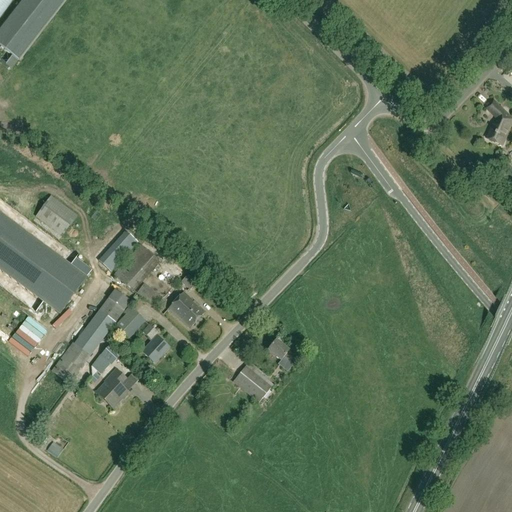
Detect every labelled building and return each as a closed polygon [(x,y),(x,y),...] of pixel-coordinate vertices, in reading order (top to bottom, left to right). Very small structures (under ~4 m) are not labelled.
[(0,0),(0,18),(13,0),(0,0)] [(22,52),(60,0),(19,0),(18,2),(29,10),(6,40),(22,52)] [(13,56),(8,53),(11,49),(0,42),(0,55),(10,62),(13,56)] [(494,127),(493,125),(487,139),(503,146),(511,119),(494,102),(487,110),(497,121),(494,127)] [(77,216),(51,197),(37,218),(60,236),(66,241),(71,236),(66,232),(77,216)] [(126,232),(99,261),(111,272),(138,243),(126,232)] [(141,246),(114,276),(133,293),(160,263),(141,246)] [(92,270),(94,265),(74,258),(56,251),(53,261),(48,259),(44,254),(41,257),(38,256),(33,260),(30,269),(19,277),(23,282),(29,277),(25,287),(28,290),(33,287),(39,294),(35,304),(43,298),(48,304),(58,308),(62,304),(68,289),(92,270)] [(197,284),(188,276),(181,283),(190,291),(197,284)] [(143,284),(136,294),(154,307),(162,298),(143,284)] [(52,372),(68,385),(130,303),(115,291),(52,372)] [(80,305),(85,298),(77,293),(73,301),(80,305)] [(205,313),(183,293),(168,309),(190,329),(205,313)] [(131,310),(115,327),(129,339),(145,322),(131,310)] [(150,341),(157,334),(149,326),(142,333),(150,341)] [(154,364),(169,348),(156,337),(141,353),(154,364)] [(291,354),(276,341),(267,351),(280,362),(283,358),(290,364),(295,358),(291,354)] [(101,356),(92,368),(100,376),(111,366),(121,356),(110,346),(101,356)] [(273,386),(247,365),(232,383),(258,404),(263,398),(266,400),(272,393),(269,391),(273,386)] [(121,387),(127,381),(116,371),(106,382),(110,386),(100,397),(113,409),(128,393),(121,387)] [(50,449),(61,456),(66,449),(55,441),(50,449)]
